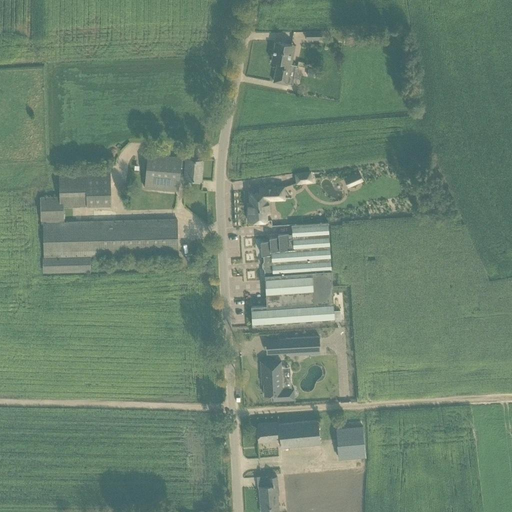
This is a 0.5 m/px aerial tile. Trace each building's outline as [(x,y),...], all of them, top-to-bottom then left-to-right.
[(306,31),(306,40),(321,39),(321,31),(306,31)] [(277,62),(273,82),(287,85),(290,71),(295,72),(296,65),(291,64),(295,45),(275,42),(271,61),(277,62)] [(201,180),(202,160),(186,158),(186,160),(180,159),(181,157),(148,154),(145,188),(178,191),(178,181),(185,181),(185,178),(201,180)] [(42,258),(43,273),(91,272),(90,256),(178,254),(177,220),(176,220),(176,219),(174,219),(174,220),(64,223),(63,206),(111,205),(110,172),(59,173),(60,196),(40,197),(41,221),(41,223),(43,223),(44,257),(42,258)] [(295,174),(296,183),(311,181),(310,172),(295,174)] [(360,173),(344,179),(348,188),(363,181),(360,173)] [(259,188),(259,193),(249,194),(250,206),(247,206),(248,222),(257,221),(257,223),(265,223),(265,221),(267,221),(266,206),(269,206),(269,200),(284,199),(284,187),(273,187),(272,186),(265,186),(265,188),(259,188)] [(264,275),(265,281),(266,305),(251,306),(252,326),(335,321),(334,311),(329,225),(292,227),(293,239),(289,239),(288,233),(278,234),(278,235),(278,237),(269,238),(269,239),(270,241),(260,242),(261,255),(271,255),(272,275),(264,275)] [(309,337),(277,339),(278,353),(289,352),(299,352),(300,355),(320,354),(319,337),(318,337),(309,337)] [(281,361),(260,362),(261,381),(263,381),(263,384),(264,396),(273,395),(273,401),(294,399),(294,389),(291,389),(290,378),(289,368),(281,368),(281,361)] [(257,424),(258,442),(280,441),(280,447),(320,444),(318,420),(278,423),(278,422),(257,424)] [(363,427),(336,429),(337,439),(338,459),(366,456),(363,427)] [(259,487),(261,511),(278,511),(277,494),(279,494),(277,477),(264,478),(265,486),(259,487)]
